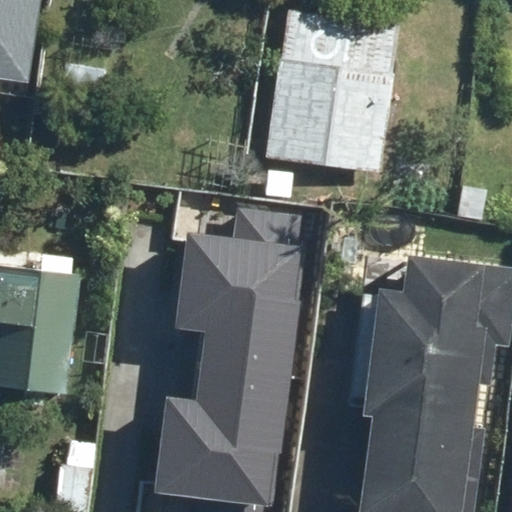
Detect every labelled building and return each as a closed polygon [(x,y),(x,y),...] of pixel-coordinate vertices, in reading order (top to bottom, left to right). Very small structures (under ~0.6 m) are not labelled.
[(0,0),(0,81),(23,85),(35,0),(0,0)] [(392,24),(283,11),(265,161),(375,173),(392,24)] [(0,153),(20,155),(24,99),(0,97),(0,153)] [(235,241),(188,235),(176,329),(209,333),(205,368),(291,378),(310,219),(239,211),(235,241)] [(391,301),(370,299),(358,416),(369,417),(359,511),(479,511),(492,390),(497,391),(501,349),(510,350),(511,334),(511,270),(396,259),(391,301)] [(0,397),(60,402),(69,283),(0,277),(0,397)] [(276,508),(291,378),(205,368),(200,401),(167,397),(155,494),(276,508)]
